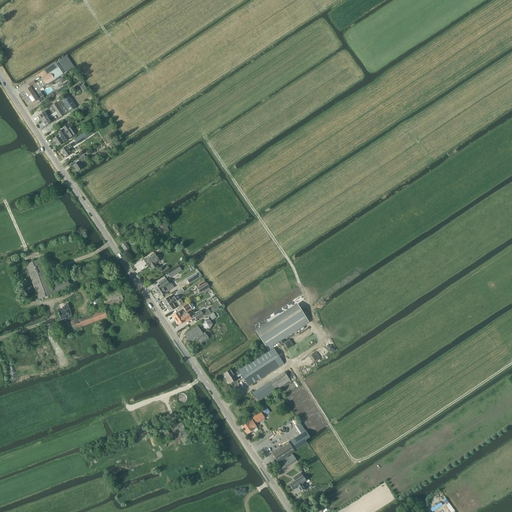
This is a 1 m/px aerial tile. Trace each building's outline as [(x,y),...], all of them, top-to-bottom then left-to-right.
[(66,57),(59,62),(64,70),(71,65),(66,57)] [(50,73),(42,79),(46,85),(54,79),(50,73)] [(29,96),(34,93),(36,91),(39,90),(33,81),(28,85),(30,87),(25,91),(29,96)] [(34,93),(29,96),(33,102),(38,99),(39,101),(44,98),(43,95),(42,96),(41,95),(39,96),(36,91),(34,93)] [(54,96),(57,94),(55,91),(44,98),(45,98),(39,102),(41,104),(48,99),(54,96)] [(62,100),(69,111),(76,107),(68,95),(62,99),(62,100)] [(61,108),(42,121),(43,123),(44,123),(46,126),(52,122),(53,123),(55,121),(53,117),(57,114),(59,118),(70,111),(69,111),(62,100),(57,103),(61,108)] [(40,120),(42,121),(61,108),(57,103),(52,106),(51,107),(50,108),(39,116),(41,119),(40,120)] [(60,134),(59,135),(64,142),(74,134),(67,124),(62,127),(63,129),(58,132),(60,134)] [(89,130),(70,142),(73,146),(92,134),(89,130)] [(63,142),(59,135),(58,135),(53,139),(58,146),(63,142)] [(66,146),(60,150),(65,157),(71,153),(68,149),(70,148),(72,147),(70,144),(66,146)] [(80,160),(73,165),(77,171),(83,167),(80,163),(87,158),(84,154),(79,158),(80,160)] [(163,219),(155,223),(161,235),(169,231),(163,219)] [(145,229),(138,233),(143,240),(149,236),(145,229)] [(129,240),(122,246),(126,252),(134,247),(129,240)] [(156,254),(147,259),(153,269),(157,266),(156,264),(160,261),(156,254)] [(40,258),(25,263),(38,298),(53,293),(40,258)] [(162,275),(170,270),(168,267),(160,271),(162,275)] [(67,280),(52,286),(55,294),(70,288),(67,280)] [(175,281),(168,285),(171,289),(177,285),(175,281)] [(154,288),(157,292),(167,286),(164,282),(154,288)] [(203,285),(197,289),(201,295),(207,291),(203,285)] [(167,286),(157,292),(160,297),(170,290),(167,286)] [(115,291),(101,297),(104,308),(117,303),(119,302),(120,302),(122,301),(123,300),(124,300),(120,289),(114,291),(115,291)] [(167,307),(177,301),(174,297),(170,299),(169,297),(163,301),(167,307)] [(92,308),(97,309),(101,305),(99,300),(94,299),(91,303),(92,308)] [(180,305),(177,301),(167,307),(170,312),(180,305)] [(182,306),(185,311),(187,313),(192,309),(188,303),(182,306)] [(256,332),(268,349),(278,342),(307,322),(297,306),(256,332)] [(92,314),(92,315),(95,321),(106,317),(107,317),(104,310),(92,314)] [(212,310),(208,313),(213,321),(217,318),(212,310)] [(173,316),(176,320),(187,313),(185,311),(180,314),(179,312),(173,316)] [(201,311),(194,315),(197,320),(204,315),(201,311)] [(187,313),(176,320),(179,325),(185,321),(184,319),(189,316),(187,313)] [(92,315),(92,314),(79,318),(79,317),(71,320),(73,329),(95,321),(92,315)] [(198,326),(185,335),(190,343),(203,334),(198,326)] [(209,338),(206,333),(198,339),(201,344),(209,338)] [(272,346),(268,349),(253,359),(237,369),(238,371),(240,374),(248,386),(283,363),(272,346)] [(237,379),(235,377),(240,374),(238,371),(233,374),(230,370),(224,374),(227,380),(229,384),(237,379)] [(285,371),(269,382),(275,390),(279,388),(280,390),(292,382),(285,371)] [(269,382),(252,393),(258,401),(275,390),(269,382)] [(183,399),(183,397),(182,396),(181,395),(179,394),(178,395),(177,395),(176,396),(175,396),(174,397),(174,399),(174,401),(175,402),(177,403),(178,404),(180,404),(182,403),(183,401),(183,399)] [(253,417),(256,422),(257,423),(265,418),(260,412),(253,417)] [(248,423),(243,426),(248,433),(252,430),(253,430),(257,428),(254,423),(256,422),(253,417),(247,421),(248,423)] [(300,434),(272,453),(278,462),(307,443),(300,434)] [(286,459),(279,464),(283,470),(290,465),(286,459)] [(289,484),(289,485),(293,491),(293,490),(298,487),(301,492),(305,489),(302,484),(303,484),(300,480),(302,479),(299,474),(293,478),(295,481),(289,485),(289,484)]
